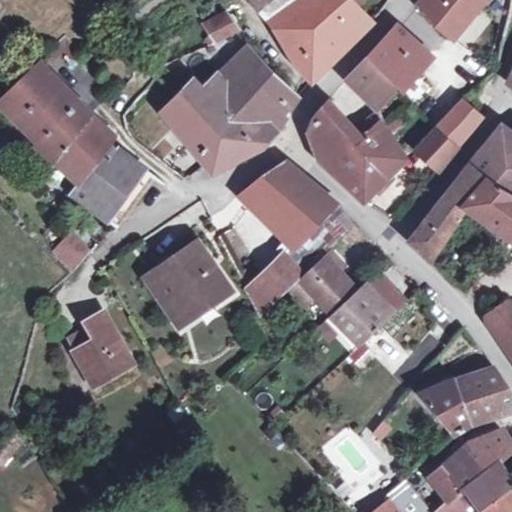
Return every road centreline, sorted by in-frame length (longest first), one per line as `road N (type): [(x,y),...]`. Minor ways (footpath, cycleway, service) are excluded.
road 1 (residential): [(511,382),(360,220),(280,148)]
road 2 (unknown): [(360,220),(443,161),(503,93)]
road 3 (residential): [(280,148),(399,0)]
road 4 (residential): [(121,229),(280,148)]
